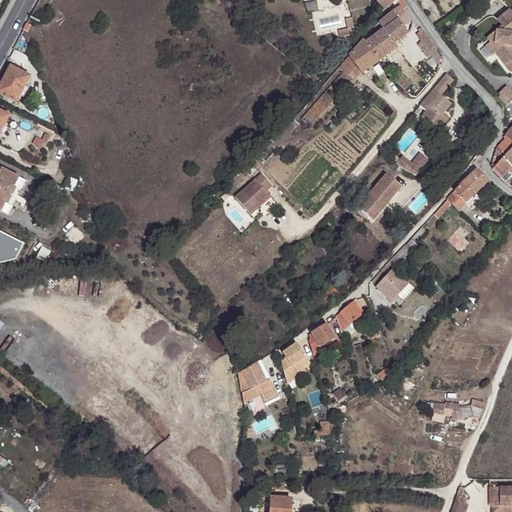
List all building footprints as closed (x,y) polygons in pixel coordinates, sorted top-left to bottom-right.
[(379,0),(374,6),(382,13),(393,0),(379,0)] [(393,12),(392,12),(403,23),(408,20),(401,9),(404,7),(399,0),(398,0),(390,9),(393,12)] [(511,12),(510,10),(497,20),(502,26),(487,39),(490,44),(486,47),(492,55),(495,53),(505,65),(509,62),(511,62),(511,12)] [(365,42),(362,40),(377,60),(396,46),(394,42),(407,33),(402,25),(403,23),(392,12),(378,22),(383,29),(365,42)] [(351,27),(349,17),(343,18),(345,28),(346,28),(351,27)] [(28,23),(24,30),(29,33),(33,25),(28,23)] [(347,35),(346,28),(345,28),(336,30),(338,37),(347,35)] [(436,65),(440,56),(421,30),(418,32),(415,34),(419,40),(429,54),(436,65)] [(21,36),(14,48),(16,49),(17,50),(24,38),(21,36)] [(377,60),(362,40),(338,67),(343,71),(352,79),(377,60)] [(429,54),(419,40),(416,43),(425,56),(429,54)] [(30,77),(11,66),(0,87),(0,93),(16,102),(30,77)] [(352,79),(343,71),(301,120),(309,127),(352,79)] [(403,74),(397,80),(407,90),(414,83),(410,79),(409,80),(403,74)] [(438,120),(444,113),(443,112),(451,103),(440,94),(453,79),(447,74),(421,106),(427,110),(421,116),(433,126),(438,120)] [(511,99),(511,92),(507,87),(496,98),(505,107),(511,99)] [(358,114),(354,109),(350,112),(355,117),(358,114)] [(0,133),(9,116),(0,110),(0,133)] [(449,117),(444,113),(438,120),(433,126),(438,131),(449,117)] [(286,126),(270,143),(277,149),(292,132),(286,126)] [(510,151),(511,149),(511,142),(507,136),(505,138),(507,139),(499,147),(507,155),(510,151)] [(396,167),(404,174),(414,178),(426,163),(417,155),(409,166),(400,158),(397,162),(393,158),(390,162),(396,167)] [(494,169),(506,183),(511,176),(511,165),(504,157),(494,169)] [(0,167),(0,211),(1,212),(19,177),(2,167),(1,168),(0,167)] [(461,183),(432,214),(437,219),(447,208),(446,206),(450,203),(458,210),(489,181),(477,169),(461,183)] [(258,173),(231,196),(247,213),(267,196),(262,190),(268,185),(258,173)] [(365,197),(357,208),(370,218),(378,209),(381,211),(401,187),(385,174),(373,188),(367,184),(360,192),(365,197)] [(19,177),(1,212),(8,215),(13,206),(10,205),(19,188),(21,189),(26,180),(19,177)] [(373,221),(381,211),(378,209),(370,218),(373,221)] [(420,227),(409,238),(415,244),(426,233),(420,227)] [(23,244),(0,232),(0,263),(16,260),(23,244)] [(403,246),(392,257),(397,262),(408,250),(403,246)] [(52,252),(44,247),(38,258),(47,262),(52,252)] [(392,257),(385,265),(391,270),(397,262),(392,257)] [(374,288),(390,302),(395,296),(406,284),(407,283),(391,270),(374,288)] [(395,296),(401,301),(411,288),(406,284),(395,296)] [(353,301),(340,313),(344,317),(350,324),(352,325),(359,318),(364,313),(353,301)] [(369,318),(364,313),(359,318),(364,322),(369,318)] [(350,324),(344,317),(339,322),(342,331),(343,331),(345,332),(347,329),(346,328),(350,324)] [(359,318),(352,325),(356,330),(364,322),(359,318)] [(377,335),(372,321),(364,325),(369,338),(377,335)] [(327,326),(308,336),(313,350),(319,348),(334,340),(327,326)] [(286,359),(281,362),(287,386),(296,380),(293,375),(298,372),(309,364),(296,345),(282,354),(286,359)] [(267,381),(257,363),(239,374),(240,386),(243,410),(247,407),(276,388),(270,379),(267,381)] [(377,375),(382,381),(393,373),(388,366),(377,375)] [(333,394),(338,401),(346,395),(341,388),(333,394)] [(483,409),(485,403),(472,399),(470,408),(483,409)] [(469,418),(468,417),(466,407),(460,408),(460,404),(445,403),(445,404),(434,404),(433,413),(451,415),(451,417),(453,419),(456,419),(469,418)] [(479,417),(483,409),(470,408),(466,407),(468,417),(472,415),(479,417)] [(328,429),(327,421),(318,422),(319,430),(328,429)] [(319,430),(312,431),(313,438),(329,437),(328,429),(319,430)] [(511,503),(511,485),(499,485),(499,482),(489,482),(490,505),(511,503)] [(463,497),(466,488),(460,486),(459,486),(456,494),(462,496),(463,497)] [(462,496),(456,494),(449,511),(462,511),(465,503),(463,502),(465,497),(463,497),(462,496)] [(270,511),(290,511),(292,498),(271,498),(270,511)]
